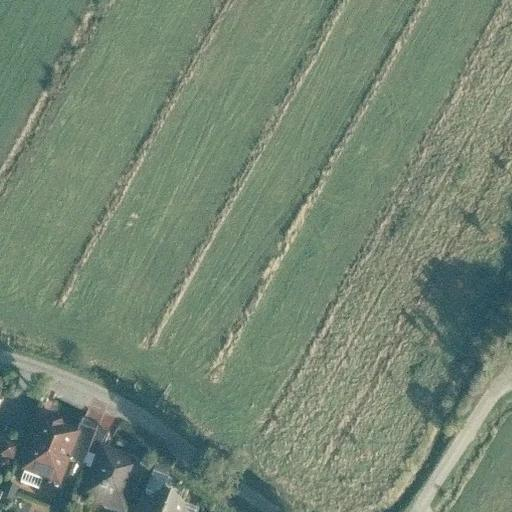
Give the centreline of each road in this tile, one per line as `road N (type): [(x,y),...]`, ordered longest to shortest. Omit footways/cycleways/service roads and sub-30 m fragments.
road 1 (unclassified): [(260,511),(113,398),(0,359)]
road 2 (unclassified): [(511,373),(422,511)]
